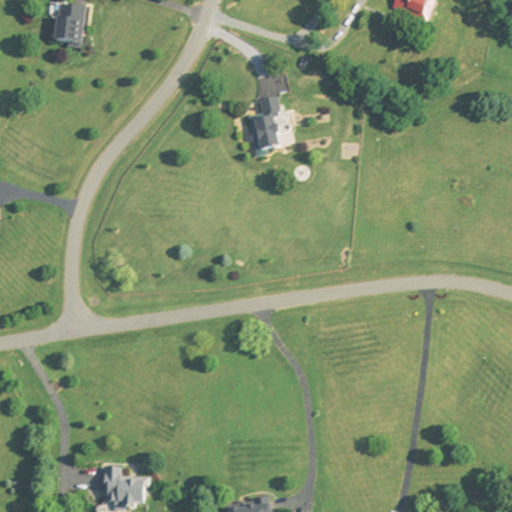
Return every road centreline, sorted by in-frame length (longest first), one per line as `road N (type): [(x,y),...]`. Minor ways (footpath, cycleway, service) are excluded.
road 1 (residential): [(74,328),(428,282),(511,295)]
road 2 (residential): [(216,0),(179,79),(101,176),(78,233),(74,328)]
